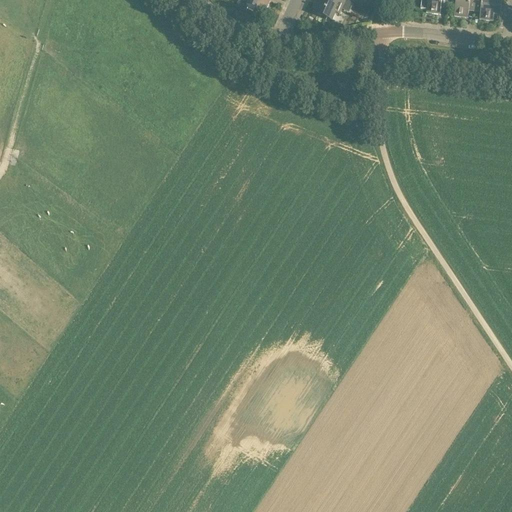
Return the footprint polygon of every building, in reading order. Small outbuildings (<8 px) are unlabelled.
[(266,1),(266,0),(239,0),(236,8),(246,13),(248,8),(264,15),(270,3),(266,1)] [(340,17),(347,0),(338,0),(338,2),(334,0),(327,0),(326,4),(324,3),(322,4),(321,5),(316,2),(313,10),(315,11),(313,15),(326,21),(326,19),(332,22),(335,15),(340,17)] [(447,5),(448,0),(423,0),(422,0),(421,0),(420,11),(426,12),(426,14),(440,16),(441,5),(447,5)] [(475,9),(476,0),(463,0),(463,1),(456,0),(454,18),(468,20),(469,8),(475,9)] [(500,18),(501,6),(495,5),(495,0),(476,0),(475,9),(481,10),(479,21),(493,23),(494,17),(500,18)]
